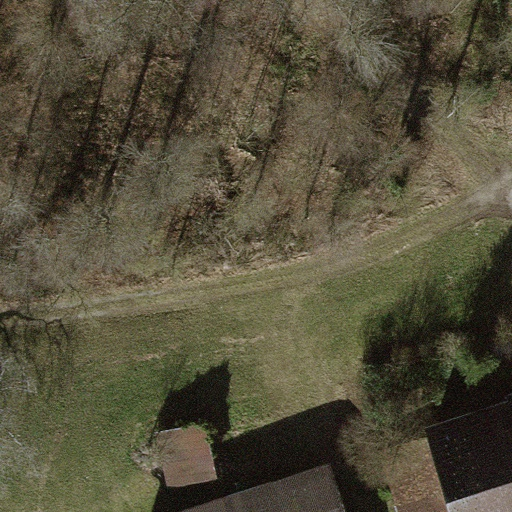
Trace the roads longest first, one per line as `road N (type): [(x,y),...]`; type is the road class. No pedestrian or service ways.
road 1 (track): [(0,323),(511,180)]
road 2 (track): [(299,0),(511,166)]
